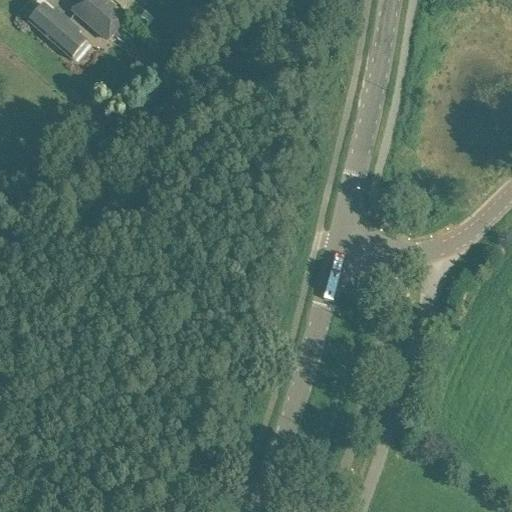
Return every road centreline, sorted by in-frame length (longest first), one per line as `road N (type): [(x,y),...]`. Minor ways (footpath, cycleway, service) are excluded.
road 1 (unclassified): [(252,511),(285,433),(341,243)]
road 2 (residential): [(360,511),(442,246)]
road 3 (unclassified): [(341,243),(389,0)]
